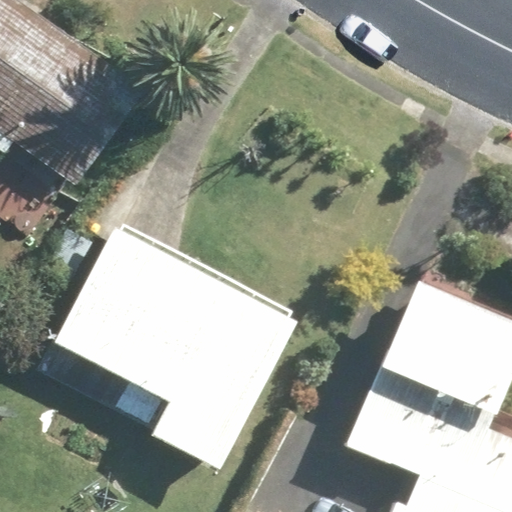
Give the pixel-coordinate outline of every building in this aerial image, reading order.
[(21,0),(0,0),(0,129),(68,180),(138,86),(21,0)] [(130,0),(89,0),(147,63),(169,43),(130,0)] [(294,309),(116,223),(44,372),(223,458),(294,309)] [(91,238),(67,226),(37,288),(61,300),(91,238)] [(511,385),(511,311),(426,274),(350,442),(421,474),(404,511),(511,511),(511,429),(496,422),(511,385)]
